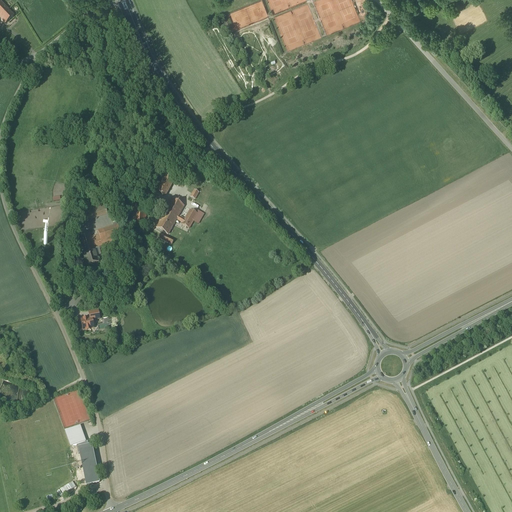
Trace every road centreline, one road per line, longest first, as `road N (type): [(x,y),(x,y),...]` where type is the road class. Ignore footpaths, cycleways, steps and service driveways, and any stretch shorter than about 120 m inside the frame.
road 1 (tertiary): [(119,0),(193,125),(310,255),(384,353)]
road 2 (unclassified): [(110,511),(91,402),(0,186)]
road 3 (secondary): [(110,511),(378,373)]
road 4 (residential): [(511,147),(379,0)]
road 5 (tertiary): [(397,379),(467,511)]
road 6 (secondary): [(403,358),(511,301)]
